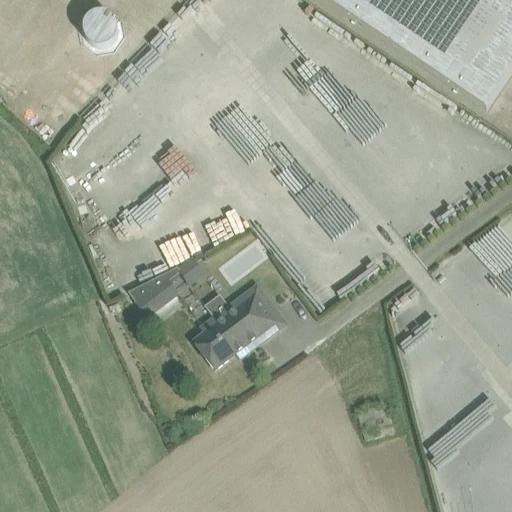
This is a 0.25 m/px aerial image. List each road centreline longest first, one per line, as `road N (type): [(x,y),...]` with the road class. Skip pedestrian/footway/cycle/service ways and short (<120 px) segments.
road 1 (unclassified): [(344,327),(511,200)]
road 2 (unknown): [(511,394),(416,273)]
